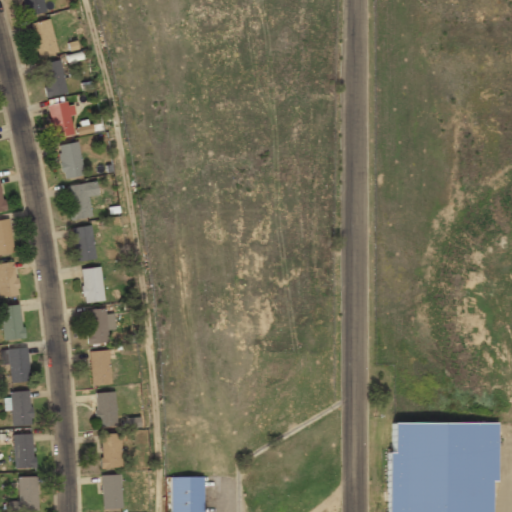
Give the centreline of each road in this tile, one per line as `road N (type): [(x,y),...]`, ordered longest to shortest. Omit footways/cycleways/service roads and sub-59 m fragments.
road 1 (residential): [(356,511),(356,0)]
road 2 (residential): [(67,511),(61,368),(20,115),(0,49)]
